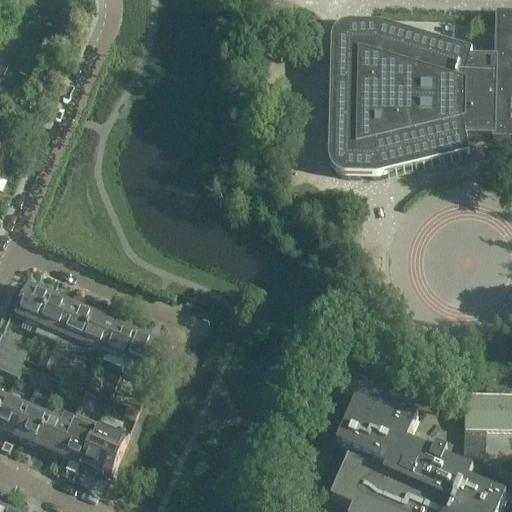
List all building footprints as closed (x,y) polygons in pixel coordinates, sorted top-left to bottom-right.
[(511,19),(497,20),(497,21),(499,21),(498,41),(496,41),(496,43),(498,43),(497,63),(496,63),(496,64),(497,64),(497,84),(495,84),(495,86),(497,86),(496,105),(495,105),(494,112),(493,143),(493,145),(511,145),(511,19)] [(496,105),(497,86),(495,86),(495,84),(497,84),(497,64),(496,64),(485,64),(470,64),(472,57),(470,56),(469,58),(387,33),(387,32),(382,31),(381,30),(380,30),(379,30),(375,30),(374,30),(374,31),(373,33),(365,32),(365,31),(364,31),(364,30),(363,30),(351,29),(350,29),(349,29),(348,29),(347,30),(346,30),(345,30),(344,31),(343,31),(342,31),(341,32),(340,32),(339,33),(338,34),(337,35),(336,36),(335,37),(335,38),(334,39),(334,40),(333,41),(333,42),(332,43),(332,44),(332,45),(332,46),(332,47),(332,48),(331,56),(333,56),(331,154),(329,154),(329,161),(329,162),(329,164),(329,165),(329,166),(330,167),(330,168),(330,169),(331,170),(331,171),(331,172),(332,173),(333,173),(333,174),(334,175),(335,176),(336,177),(337,178),(338,178),(339,179),(340,179),(341,180),(342,180),(343,181),(344,181),(345,181),(346,181),(347,181),(359,181),(360,181),(361,181),(361,180),(361,178),(370,179),(370,180),(370,181),(371,181),(371,182),(372,182),(377,182),(378,182),(387,179),(387,178),(467,158),(467,160),(470,159),(466,143),(493,143),(494,112),(495,105),(496,105)] [(0,176),(7,159),(8,159),(8,158),(0,154),(0,176)] [(39,328),(51,300),(30,292),(31,291),(29,291),(17,319),(18,320),(39,328)] [(60,338),(73,310),(51,300),(39,328),(60,338)] [(79,352),(94,319),(74,310),(73,310),(60,338),(56,350),(79,352)] [(105,357),(117,328),(116,328),(116,329),(94,319),(79,352),(92,353),(93,352),(104,356),(104,357),(105,357)] [(125,366),(137,338),(117,329),(117,328),(105,357),(125,366)] [(159,348),(137,338),(125,366),(147,375),(147,376),(148,376),(161,348),(159,347),(159,348)] [(0,352),(16,360),(21,348),(2,340),(1,341),(2,342),(0,346),(0,352)] [(29,352),(21,348),(16,360),(24,364),(29,352)] [(45,373),(50,361),(42,358),(38,369),(45,373)] [(0,372),(9,377),(14,365),(0,359),(0,372)] [(58,365),(50,361),(45,373),(53,376),(58,365)] [(17,380),(21,369),(14,365),(9,377),(17,380)] [(370,384),(370,369),(350,369),(338,365),(330,388),(345,392),(347,384),(370,384)] [(38,389),(43,378),(35,375),(31,386),(38,389)] [(88,391),(93,380),(86,377),(81,388),(88,391)] [(51,382),(43,378),(38,389),(46,393),(51,382)] [(102,384),(93,380),(88,391),(97,395),(102,384)] [(81,408),(86,397),(79,394),(74,405),(81,408)] [(95,400),(86,397),(81,408),(90,411),(95,400)] [(412,461),(408,461),(403,459),(419,424),(360,398),(337,451),(350,457),(331,502),(353,511),(352,511),(502,511),(506,503),(464,484),(461,481),(457,479),(454,476),(450,474),(447,471),(443,469),(446,462),(437,458),(434,465),(429,464),(425,463),(421,462),(417,462),(412,461)] [(497,481),(501,473),(486,466),(486,436),(511,436),(511,402),(467,401),(465,401),(464,467),(481,467),(481,474),(497,481)] [(16,441),(28,412),(7,403),(0,420),(0,433),(15,441),(16,441)] [(131,403),(128,411),(139,416),(142,408),(131,403)] [(135,424),(139,416),(128,411),(124,419),(135,424)] [(37,450),(49,422),(29,413),(29,412),(28,412),(16,441),(16,442),(17,441),(37,450)] [(59,460),(72,431),(71,431),(49,422),(37,450),(59,459),(59,460)] [(81,469),(93,441),(72,432),(72,431),(59,460),(60,461),(60,460),(81,469)] [(114,450),(93,441),(81,469),(102,478),(102,479),(103,479),(116,450),(114,450)]
